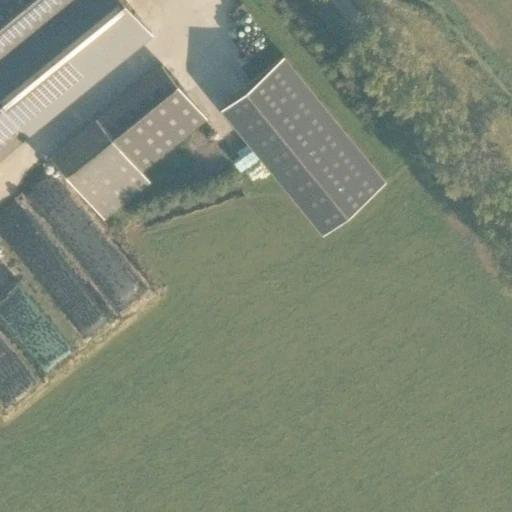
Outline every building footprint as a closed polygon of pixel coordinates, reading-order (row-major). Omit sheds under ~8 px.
[(152,32),(151,31),(125,0),(0,0),(0,156),(29,133),(152,32)] [(387,178),(285,53),(221,105),(290,190),(323,230),(387,178)] [(105,218),(152,179),(143,168),(206,117),(162,63),(51,153),(105,218)] [(112,235),(83,255),(120,309),(149,290),(112,235)] [(6,312),(15,331),(45,318),(36,298),(6,312)] [(0,393),(9,406),(41,383),(15,346),(0,356),(0,393)]
